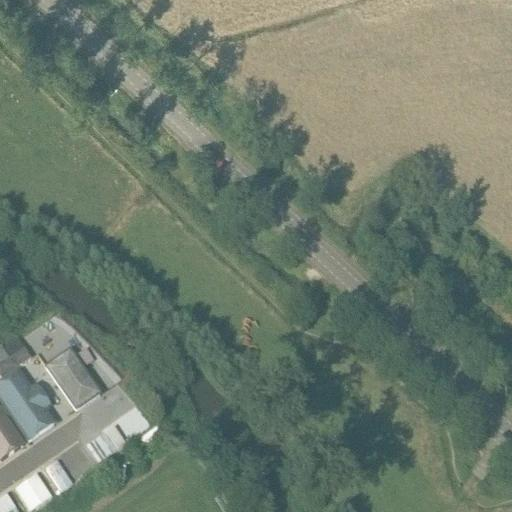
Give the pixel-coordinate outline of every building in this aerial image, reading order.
[(0,365),(24,350),(17,340),(0,350),(0,365)] [(31,361),(24,350),(0,365),(0,378),(1,380),(31,361)] [(46,382),(70,417),(99,396),(69,352),(45,369),(52,378),(46,382)] [(0,386),(0,401),(28,443),(54,426),(45,412),(49,409),(35,388),(30,391),(19,374),(0,386)] [(0,462),(23,447),(0,413),(0,462)] [(97,465),(114,453),(103,436),(85,448),(97,465)] [(69,488),(68,485),(56,468),(48,474),(61,493),(69,488)] [(32,511),(51,500),(47,493),(35,476),(14,491),(28,511),(32,511)] [(15,511),(6,497),(0,500),(0,511),(15,511)]
